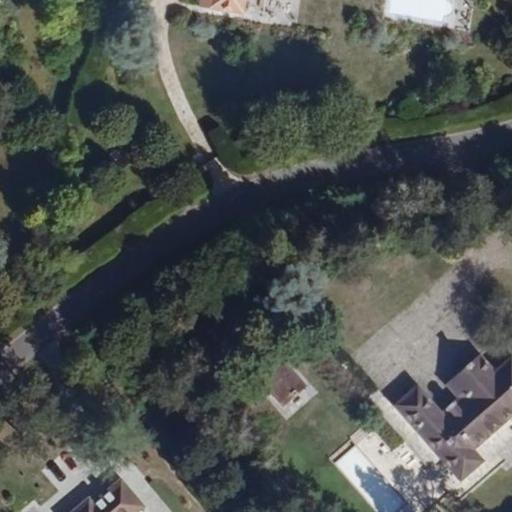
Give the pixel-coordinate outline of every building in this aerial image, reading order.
[(209,0),(209,6),(241,12),(243,0),(209,0)] [(489,358),(497,370),(511,359),(511,350),(507,344),(489,358)] [(306,389),(279,356),(255,376),(283,408),(306,389)] [(511,362),(497,374),(482,356),(456,377),(463,387),(453,395),(457,400),(439,415),(417,389),(394,408),(457,484),(481,464),(472,453),(511,420),(511,362)] [(463,387),(456,377),(446,386),(453,395),(463,387)] [(71,449),(58,455),(67,472),(79,466),(71,449)] [(143,511),(144,511),(121,482),(91,506),(87,501),(72,511),(143,511)]
